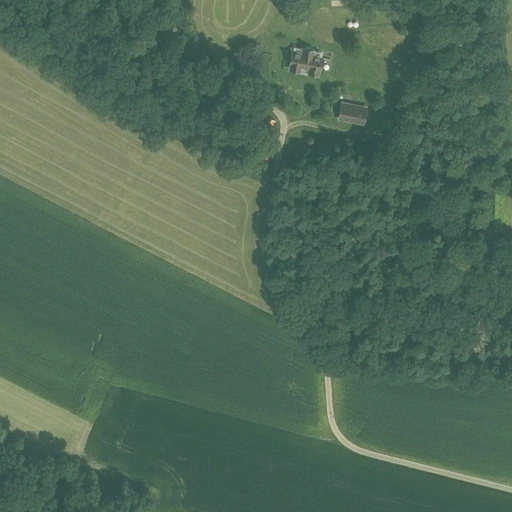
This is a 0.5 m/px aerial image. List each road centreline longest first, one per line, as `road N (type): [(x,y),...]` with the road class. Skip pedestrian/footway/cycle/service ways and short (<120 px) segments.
road 1 (unclassified): [(511,485),(363,449),(342,434),(329,364),(277,278),(269,244),(276,107),(256,81)]
road 2 (track): [(174,0),(183,40),(256,81)]
